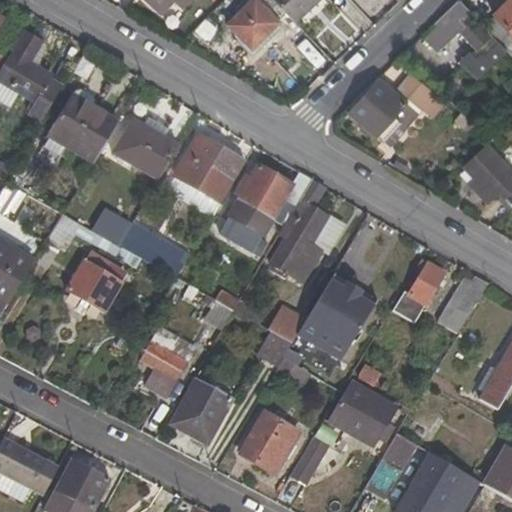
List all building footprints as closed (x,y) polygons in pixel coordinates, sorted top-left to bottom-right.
[(146,0),(160,13),(173,0),(179,0),(185,4),(188,0),(146,0)] [(278,23),(275,21),(285,11),(274,0),(256,0),(250,0),(226,24),(251,49),(278,23)] [(274,0),(285,11),(295,22),(318,0),(274,0)] [(466,14),(469,11),(458,0),(457,0),(420,37),(434,51),(456,29),(482,55),(477,60),(470,54),(460,64),(463,67),(476,81),(493,66),(504,55),(508,51),(499,42),(485,27),(481,30),(466,14)] [(510,53),(511,51),(511,0),(506,0),(492,14),(495,17),(485,27),(499,42),(508,51),(510,53)] [(29,114),(42,122),(62,88),(48,80),(50,77),(27,63),(40,43),(24,33),(0,73),(0,101),(10,108),(19,94),(35,103),(29,114)] [(411,74),(395,94),(376,79),(345,109),(363,124),(360,129),(368,135),(373,133),(384,142),(386,140),(390,135),(396,140),(421,108),(431,117),(444,102),(411,74)] [(48,136),(93,163),(117,123),(102,115),(107,106),(88,95),(83,104),(72,97),(48,136)] [(465,129),(472,121),(460,112),(454,121),(465,129)] [(113,153),(158,181),(178,147),(133,120),(113,153)] [(173,175),(221,203),(245,163),(197,134),(173,175)] [(386,140),(392,145),(396,140),(390,135),(386,140)] [(500,201),(509,210),(511,207),(511,172),(486,146),(464,168),(478,182),(473,186),(485,198),(488,196),(491,199),(498,192),(503,197),(500,201)] [(0,164),(0,180),(5,184),(13,172),(0,164)] [(262,235),(283,200),(296,207),(311,180),(299,173),(291,186),(259,166),(250,180),(244,178),(236,193),(241,196),(229,214),(262,235)] [(327,218),(312,209),(325,188),(311,180),(296,207),(278,235),(285,240),(270,266),(301,285),(321,253),(309,247),(302,243),(309,231),(317,236),(327,218)] [(0,214),(11,221),(18,210),(27,195),(5,184),(0,192),(0,214)] [(18,210),(39,222),(48,208),(27,195),(18,210)] [(161,200),(151,195),(139,216),(150,222),(161,200)] [(37,258),(45,242),(61,216),(48,208),(39,222),(24,251),(37,258)] [(64,252),(73,235),(89,243),(94,234),(61,216),(45,242),(64,252)] [(184,259),(131,227),(119,248),(130,255),(172,279),(184,259)] [(309,247),(317,236),(309,231),(302,243),(309,247)] [(89,243),(124,264),(130,255),(119,248),(94,234),(89,243)] [(0,315),(2,316),(34,261),(0,241),(0,315)] [(107,269),(87,257),(67,292),(104,313),(120,285),(104,275),(107,269)] [(414,324),(444,274),(420,260),(391,310),(414,324)] [(434,322),(456,334),(486,284),(472,275),(469,280),(462,275),(434,322)] [(194,291),(205,297),(216,303),(231,312),(238,303),(201,281),(194,291)] [(205,297),(201,302),(212,308),(216,303),(205,297)] [(204,321),(221,331),(231,312),(216,303),(212,308),(204,321)] [(261,316),(238,303),(231,312),(256,325),(261,316)] [(334,305),(323,322),(310,314),(300,331),(291,346),(288,351),(302,359),(305,353),(311,344),(340,361),(360,328),(345,320),(349,314),(334,305)] [(281,306),(266,332),(268,333),(291,346),(300,331),(291,326),(291,317),(294,313),(281,306)] [(165,400),(195,349),(159,328),(141,360),(155,369),(143,387),(165,400)] [(268,333),(255,355),(277,368),(283,359),(288,351),(291,346),(268,333)] [(511,346),(498,371),(491,367),(479,390),(485,393),(481,400),(497,410),(511,384),(511,346)] [(318,380),(327,365),(305,353),(302,359),(288,351),(283,359),(292,365),(311,377),(318,380)] [(277,368),(275,371),(285,377),(292,365),(283,359),(277,368)] [(285,377),(304,388),(311,377),(292,365),(285,377)] [(208,445),(232,400),(192,378),(170,424),(208,445)] [(372,447),(380,435),(386,424),(394,409),(351,384),(328,422),(372,447)] [(394,416),(404,421),(409,413),(400,407),(394,416)] [(275,474),(298,435),(263,414),(241,453),(275,474)] [(386,439),(393,427),(386,424),(380,435),(386,439)] [(0,443),(0,489),(24,502),(30,490),(46,460),(3,438),(0,443)] [(399,465),(409,448),(393,438),(383,456),(399,465)] [(511,452),(504,448),(483,486),(511,502),(511,452)] [(322,458),(308,450),(292,476),(306,484),(322,458)] [(30,490),(42,498),(58,467),(46,460),(30,490)] [(109,481),(70,461),(55,490),(94,510),(109,481)] [(393,477),(376,468),(367,483),(383,492),(393,477)] [(441,511),(451,497),(418,477),(397,511),(441,511)] [(49,501),(69,511),(93,511),(94,510),(55,490),(49,501)]
